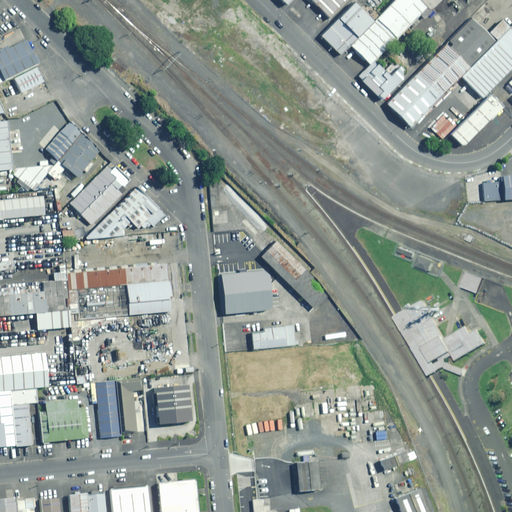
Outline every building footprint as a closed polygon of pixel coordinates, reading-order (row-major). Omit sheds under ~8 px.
[(303,0),(324,21),(346,0),(303,0)] [(352,44),(376,20),(356,0),(321,35),(341,55),(352,44)] [(433,10),(423,0),(395,0),(376,20),(352,44),(372,64),(376,60),(407,28),(421,14),(425,17),(433,10)] [(441,0),(423,0),(433,10),(441,0)] [(490,32),(473,17),(435,55),(387,104),(412,127),(463,76),(498,40),(490,32)] [(490,32),(498,40),(463,76),(485,97),(491,90),(511,69),(511,26),(504,19),(490,32)] [(0,86),(42,65),(30,43),(0,58),(0,86)] [(393,63),(387,70),(376,60),(372,64),(358,76),(383,100),(404,78),(404,69),(398,63),(395,66),(393,63)] [(49,82),(41,67),(19,79),(27,94),(49,82)] [(505,105),(493,93),(451,135),(460,145),(467,144),(505,105)] [(0,101),(0,115),(9,114),(3,101),(0,101)] [(12,123),(0,123),(0,172),(16,171),(12,123)] [(48,150),(63,163),(84,139),(69,126),(48,150)] [(104,157),(84,139),(63,163),(83,180),(104,157)] [(133,190),(112,169),(75,205),(96,227),(133,190)] [(511,175),(497,177),(497,183),(478,184),(480,203),(511,201),(511,175)] [(246,203),(235,192),(228,199),(239,210),(246,203)] [(160,216),(138,194),(90,241),(91,242),(129,238),(128,233),(136,226),(143,233),(160,216)] [(48,198),(0,201),(0,221),(50,217),(48,198)] [(282,244),(267,259),(321,313),(333,301),(315,283),(318,280),(282,244)] [(152,247),(93,252),(94,262),(152,257),(152,247)] [(416,254),(400,247),(398,252),(414,259),(416,254)] [(251,253),(239,251),(236,269),(248,271),(251,253)] [(434,263),(421,257),(417,267),(430,272),(434,263)] [(172,264),(73,273),(74,283),(74,291),(79,291),(174,282),(172,264)] [(484,280),(467,273),(461,287),(471,291),(478,293),(481,287),(484,280)] [(273,274),(225,277),(228,317),(275,314),(273,274)] [(177,314),(174,282),(132,286),(135,317),(177,314)] [(48,292),(50,316),(76,314),(74,291),(74,283),(47,285),(48,292)] [(135,317),(132,286),(79,291),(83,339),(136,334),(135,317)] [(48,292),(0,296),(0,320),(42,317),(50,316),(48,292)] [(422,348),(432,364),(434,363),(440,360),(452,353),(453,356),(454,357),(457,361),(474,351),(488,343),(480,330),(472,334),(468,326),(452,335),(445,339),(438,325),(424,302),(410,311),(429,344),(422,348)] [(429,344),(410,311),(396,318),(429,376),(445,367),(446,369),(463,376),(465,371),(450,365),(447,359),(453,356),(452,353),(440,360),(442,362),(435,365),(434,363),(432,364),(422,348),(429,344)] [(78,329),(76,314),(50,316),(42,317),(43,332),(78,329)] [(298,330),(258,332),(259,350),(299,348),(298,330)] [(127,340),(88,344),(90,369),(152,363),(151,347),(127,349),(127,340)] [(50,356),(0,360),(0,394),(53,389),(50,356)] [(84,383),(82,369),(75,370),(77,384),(84,383)] [(197,375),(175,377),(177,391),(199,389),(197,375)] [(145,380),(121,383),(126,434),(142,432),(138,394),(146,393),(145,380)] [(119,382),(98,384),(103,440),(124,438),(119,382)] [(38,392),(15,395),(20,447),(37,446),(33,405),(40,404),(38,392)] [(15,395),(0,395),(0,449),(20,447),(15,395)] [(90,402),(43,406),(46,444),(93,440),(90,402)] [(370,413),(361,413),(362,428),(371,428),(370,413)] [(409,454),(384,464),(388,474),(414,464),(409,454)] [(323,464),(303,466),(306,497),(326,495),(323,464)] [(203,511),(201,481),(164,485),(166,511),(203,511)] [(428,511),(417,487),(395,497),(401,511),(428,511)] [(154,511),(153,490),(115,493),(116,511),(154,511)] [(111,511),(110,494),(93,496),(94,511),(111,511)] [(94,511),(93,496),(76,497),(77,511),(94,511)] [(39,511),(38,498),(21,500),(21,511),(39,511)] [(64,511),(64,499),(46,501),(47,511),(64,511)] [(0,511),(21,511),(21,500),(0,501),(0,511)] [(276,511),(276,503),(260,504),(261,511),(276,511)]
